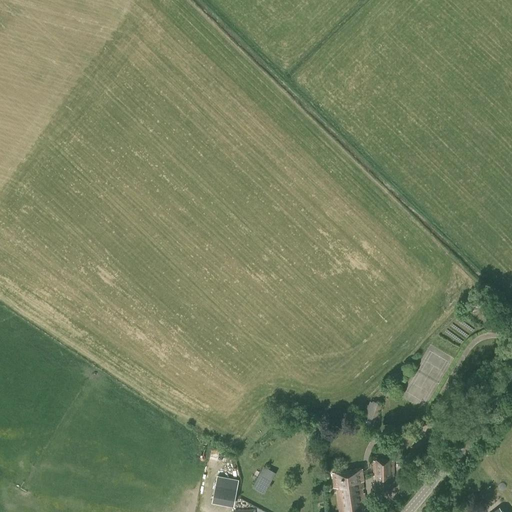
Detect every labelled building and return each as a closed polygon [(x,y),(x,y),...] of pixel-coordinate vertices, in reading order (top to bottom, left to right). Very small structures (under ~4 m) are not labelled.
[(376,420),(382,404),(373,400),(371,405),(366,403),(361,415),(376,420)] [(394,490),(394,459),(373,460),(373,476),(374,476),(374,483),(373,483),(373,490),(377,489),(377,491),(391,491),(391,490),(394,490)] [(253,486),(264,493),(276,472),(265,465),(253,486)] [(364,488),(363,480),(364,479),(363,468),(332,472),(334,487),(336,486),(339,511),(344,511),(367,509),(364,493),(363,493),(362,488),(364,488)] [(234,506),(237,489),(216,484),(212,502),(234,506)]
